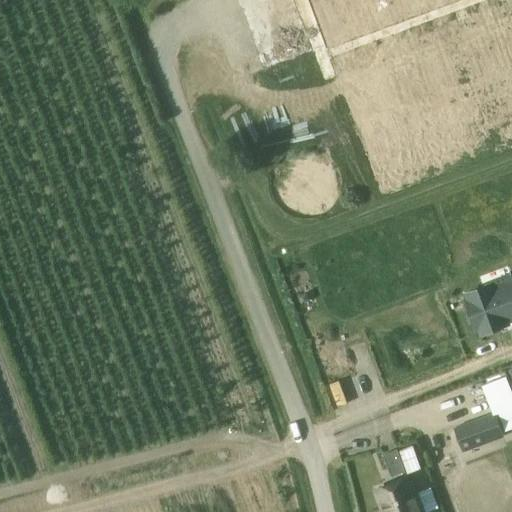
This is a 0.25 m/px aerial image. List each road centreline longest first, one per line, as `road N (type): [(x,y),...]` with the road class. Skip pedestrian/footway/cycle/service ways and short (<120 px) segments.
road 1 (unclassified): [(323,511),(304,435),(168,66)]
road 2 (track): [(307,448),(218,440),(0,495)]
road 3 (track): [(304,435),(511,349)]
road 4 (track): [(62,511),(244,463)]
